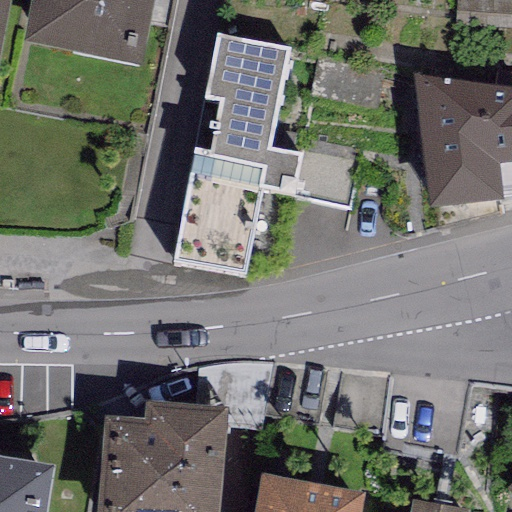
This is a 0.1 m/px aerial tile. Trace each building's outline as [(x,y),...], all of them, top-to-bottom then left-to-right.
[(0,0),(0,62),(10,0),(0,0)] [(31,0),(21,54),(140,77),(150,26),(164,29),(169,0),(31,0)] [(511,0),(456,0),(454,30),(511,32),(511,0)] [(290,59),(218,45),(206,109),(218,112),(208,164),(192,161),(171,274),(246,287),(261,204),(297,211),(305,164),(272,158),(290,59)] [(511,96),(411,83),(428,219),(501,212),(499,202),(511,200),(511,96)] [(219,511),(226,419),(145,413),(143,431),(103,428),(97,511),(219,511)] [(48,511),(53,480),(0,472),(0,511),(48,511)] [(363,511),(365,505),(261,486),(256,511),(363,511)]
